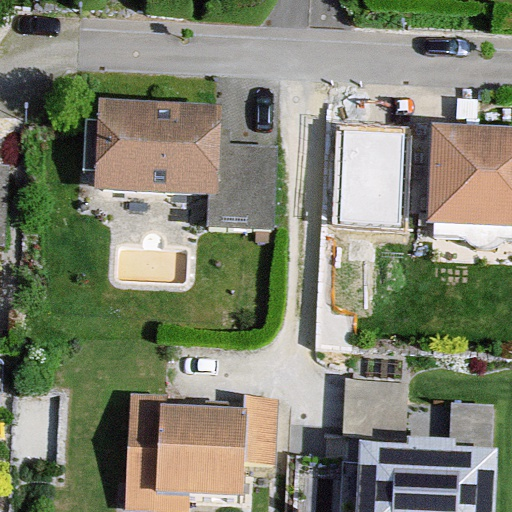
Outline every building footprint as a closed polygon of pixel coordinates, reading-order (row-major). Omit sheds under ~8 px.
[(233,130),(103,132),(104,212),(212,211),(212,230),(273,230),(272,164),(234,165),(233,130)] [(399,145),(332,143),(330,219),(397,220),(399,145)] [(511,147),(427,145),(423,242),(511,245),(511,147)] [(277,407),(244,407),(128,406),(126,511),(253,511),(254,466),(277,466),(277,407)] [(493,511),(497,446),(360,440),(356,511),(493,511)]
